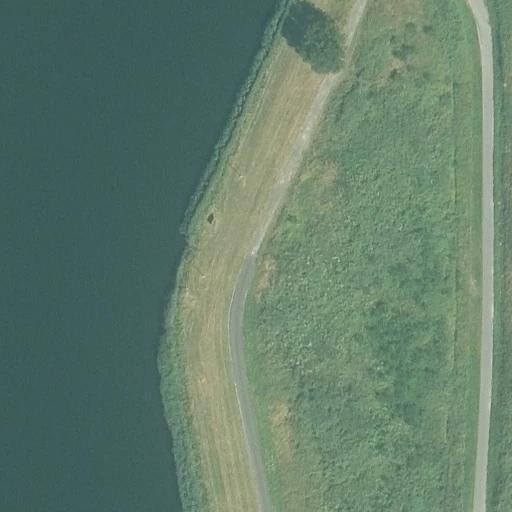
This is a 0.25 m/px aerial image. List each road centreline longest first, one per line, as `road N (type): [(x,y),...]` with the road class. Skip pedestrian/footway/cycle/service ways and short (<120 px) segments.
road 1 (unclassified): [(265,511),(239,377),(241,297),(361,0)]
road 2 (unclassified): [(477,0),(485,30),(489,244),(480,511)]
